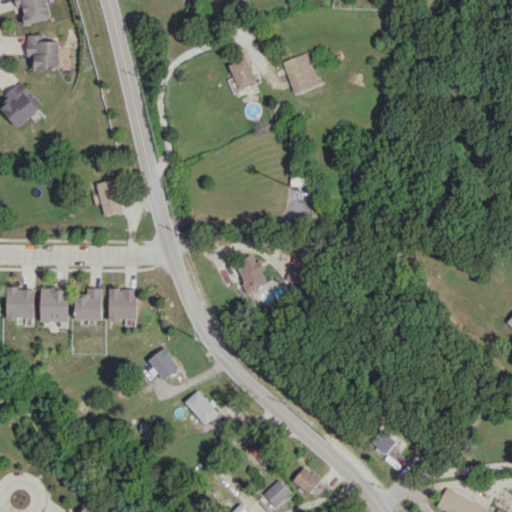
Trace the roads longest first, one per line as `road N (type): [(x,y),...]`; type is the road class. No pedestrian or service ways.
road 1 (tertiary): [(107,0),(195,316),(225,360),(381,511)]
road 2 (residential): [(171,249),(0,253)]
road 3 (residential): [(511,467),(435,474),(377,504)]
